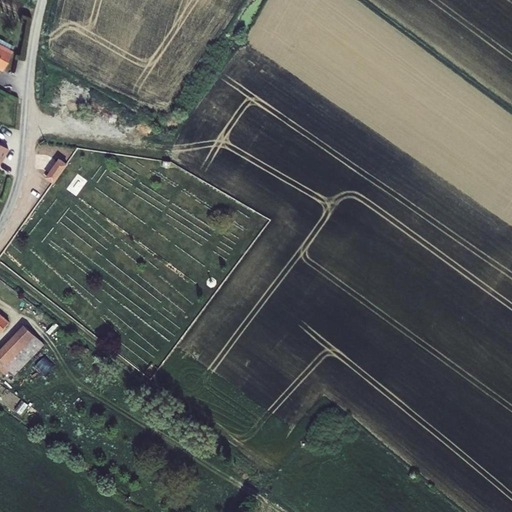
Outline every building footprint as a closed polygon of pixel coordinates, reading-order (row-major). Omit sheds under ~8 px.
[(16,57),(0,46),(0,67),(8,72),(16,57)] [(0,173),(13,152),(0,143),(0,173)] [(61,158),(46,177),(54,184),(69,165),(61,158)] [(0,336),(2,338),(12,323),(0,313),(0,336)] [(0,362),(14,374),(35,351),(19,339),(0,362)] [(20,414),(25,401),(11,396),(6,408),(20,414)]
